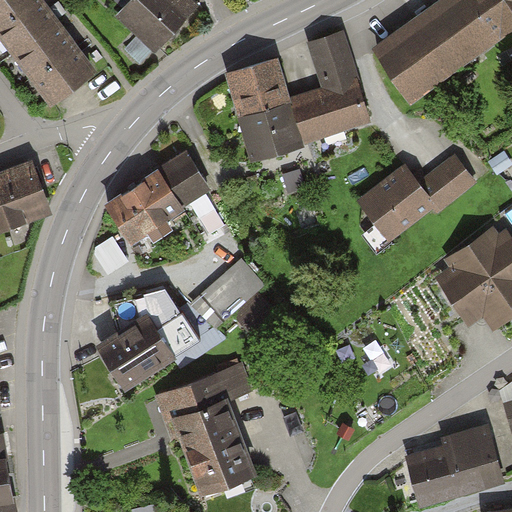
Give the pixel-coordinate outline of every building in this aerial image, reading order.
[(93,67),(41,0),(0,0),(0,36),(49,100),(93,67)] [(198,1),(197,0),(128,0),(115,16),(157,50),(198,1)] [(511,0),(440,0),(376,43),(412,96),(511,29),(511,0)] [(282,56),(226,72),(250,156),(372,120),(346,30),(309,41),(322,84),(292,93),(282,56)] [(152,50),(137,37),(127,49),(141,62),(152,50)] [(189,148),(106,200),(131,239),(214,187),(189,148)] [(511,158),(506,149),(490,159),(499,173),(511,164),(511,158)] [(410,161),(358,194),(387,238),(434,207),(437,212),(478,185),(459,156),(422,180),(410,161)] [(37,162),(0,174),(0,233),(54,216),(37,162)] [(457,264),(443,272),(474,322),(489,313),(498,328),(511,319),(511,229),(500,236),(494,227),(450,254),(457,264)] [(97,245),(108,271),(130,262),(119,236),(97,245)] [(172,259),(161,239),(136,253),(147,273),(172,259)] [(267,285),(239,257),(200,297),(225,323),(233,315),(253,335),(277,311),(259,293),(267,285)] [(140,317),(103,343),(127,387),(201,337),(170,285),(133,298),(140,317)] [(246,367),(160,392),(174,439),(182,437),(199,493),(267,473),(245,397),(254,395),(246,367)] [(491,424),(407,447),(422,503),(507,480),(491,424)] [(17,511),(2,430),(0,430),(0,511),(17,511)]
